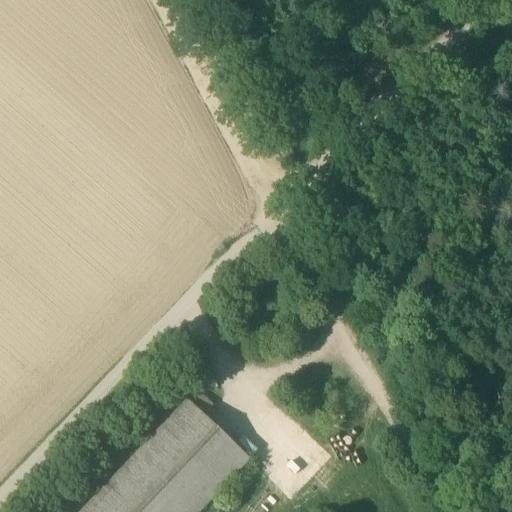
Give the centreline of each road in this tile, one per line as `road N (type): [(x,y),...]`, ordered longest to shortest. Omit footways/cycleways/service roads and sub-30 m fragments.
road 1 (track): [(0,492),(269,210)]
road 2 (track): [(269,210),(300,246),(446,511)]
road 3 (track): [(269,210),(488,0)]
road 4 (track): [(162,0),(269,210)]
